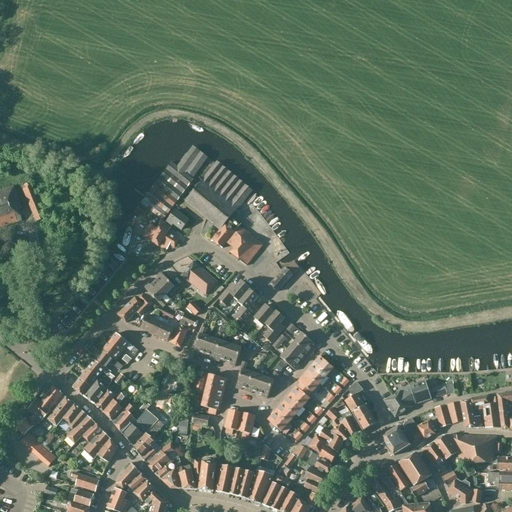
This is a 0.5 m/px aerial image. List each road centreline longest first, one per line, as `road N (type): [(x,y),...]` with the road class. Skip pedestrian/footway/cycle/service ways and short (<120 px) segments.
road 1 (residential): [(326,342),(227,257),(200,245),(162,263),(106,318)]
road 2 (residential): [(226,399),(230,376),(133,338),(106,318)]
